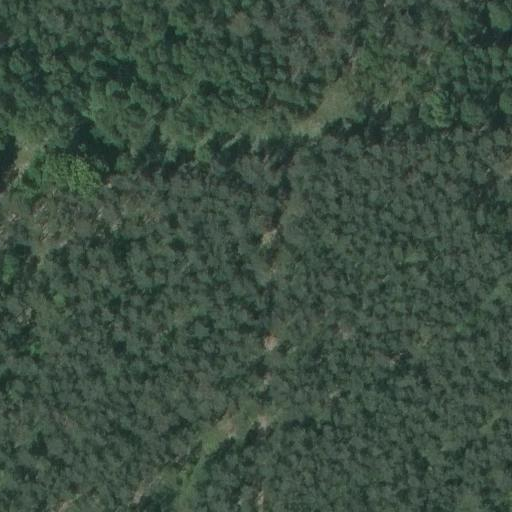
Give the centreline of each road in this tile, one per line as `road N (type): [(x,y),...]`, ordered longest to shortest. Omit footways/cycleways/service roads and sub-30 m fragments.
road 1 (track): [(0,154),(511,128)]
road 2 (track): [(254,511),(277,143)]
